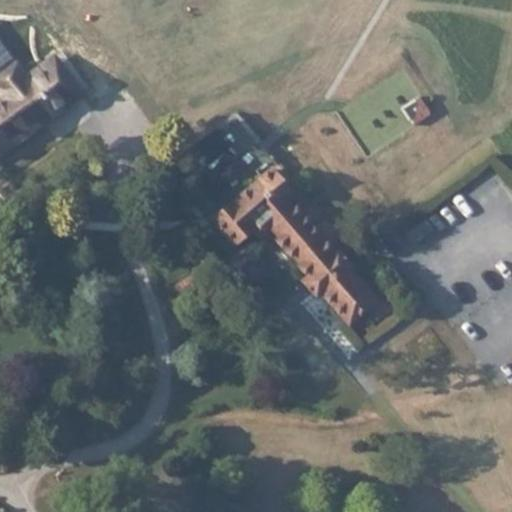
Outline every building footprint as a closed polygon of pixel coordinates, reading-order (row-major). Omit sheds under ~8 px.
[(0,63),(12,55),(0,39),(0,63)] [(85,93),(54,54),(42,63),(72,102),(85,93)] [(15,58),(0,70),(0,78),(7,88),(26,74),(15,58)] [(7,88),(0,93),(0,154),(72,102),(42,63),(26,74),(7,88)] [(377,297),(273,171),(220,215),(242,243),(256,230),(262,241),(276,228),(312,270),(303,278),(319,297),(327,289),(351,319),(377,297)]
